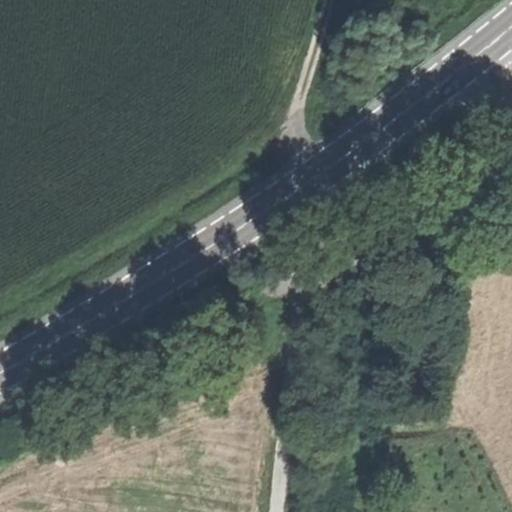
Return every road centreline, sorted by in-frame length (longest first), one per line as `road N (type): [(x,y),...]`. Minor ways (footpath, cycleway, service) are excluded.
road 1 (secondary): [(485,46),(313,177),(0,372)]
road 2 (track): [(329,0),(296,132),(327,200)]
